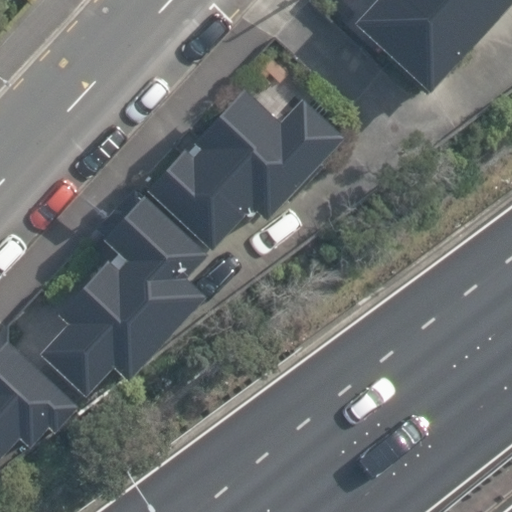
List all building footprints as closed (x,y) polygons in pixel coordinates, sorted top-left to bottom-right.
[(3,0),(16,11),(26,0),(3,0)] [(511,15),(511,0),(384,0),(365,21),(440,92),(511,15)] [(294,128),(254,90),(161,188),(227,251),(266,210),(279,223),(357,142),(317,104),(294,128)] [(225,258),(157,195),(117,238),(133,253),(74,316),(84,325),(60,351),(107,391),(125,373),(142,389),(227,298),(206,279),(225,258)] [(90,408),(19,341),(0,360),(0,482),(38,442),(48,452),(90,408)]
